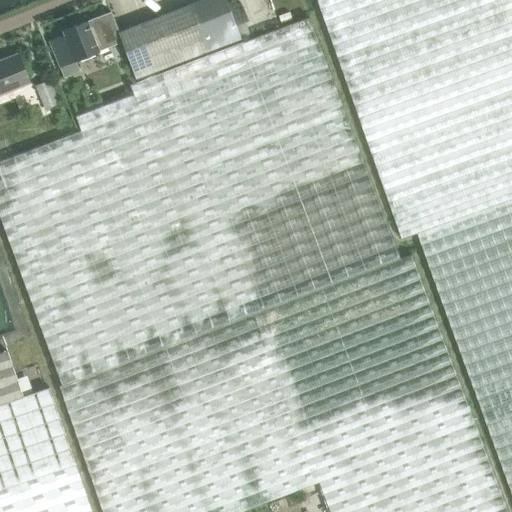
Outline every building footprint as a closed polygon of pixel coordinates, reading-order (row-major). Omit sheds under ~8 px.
[(81,130),(0,161),(0,215),(9,241),(24,285),(62,384),(59,385),(102,511),(240,511),(255,506),(319,482),(330,511),(509,511),(502,495),(453,363),(412,255),(401,259),(399,254),(379,203),(309,18),(243,43),(242,40),(226,0),(201,0),(119,32),(123,41),(121,42),(136,80),(137,82),(130,85),(133,94),(76,116),(81,130)] [(511,0),(316,0),(401,239),(417,234),(511,495),(511,0)] [(65,35),(49,41),(64,78),(80,71),(76,60),(121,42),(123,41),(119,32),(112,12),(63,31),(65,35)] [(18,55),(0,62),(0,94),(29,82),(18,55)] [(36,85),(45,110),(59,104),(50,80),(36,85)] [(0,511),(91,511),(50,388),(47,389),(23,397),(7,350),(0,352),(0,511)]
